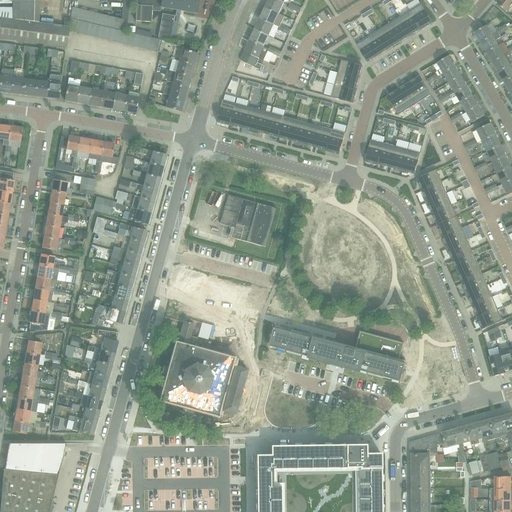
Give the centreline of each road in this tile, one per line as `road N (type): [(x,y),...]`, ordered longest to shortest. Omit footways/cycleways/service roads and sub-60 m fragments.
road 1 (residential): [(92,511),(192,140)]
road 2 (residential): [(478,403),(462,339),(408,214),(378,190),(347,181)]
road 3 (residential): [(43,113),(0,375)]
road 4 (residential): [(347,181),(376,82),(455,31)]
road 5 (residential): [(396,511),(396,432),(478,403)]
road 6 (residential): [(347,181),(192,140)]
road 7 (residential): [(192,140),(43,113)]
road 8 (residential): [(192,140),(239,0)]
